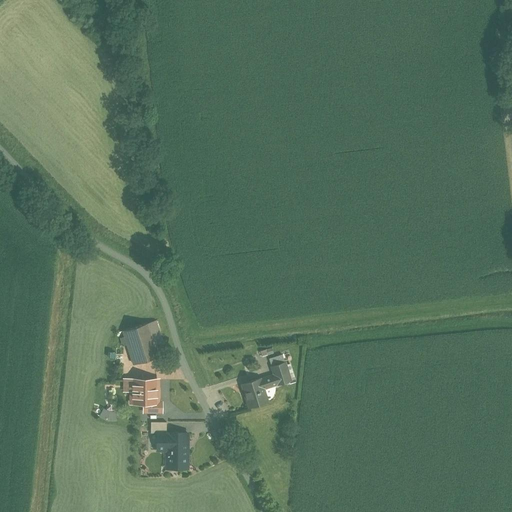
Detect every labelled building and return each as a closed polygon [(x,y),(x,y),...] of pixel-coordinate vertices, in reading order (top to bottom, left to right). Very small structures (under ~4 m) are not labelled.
[(149,323),(123,331),(134,364),(159,356),(149,323)] [(127,349),(108,349),(108,358),(121,358),(127,358),(127,349)] [(121,358),(108,358),(107,380),(122,381),(121,358)] [(284,362),(271,366),(273,374),(276,383),(277,385),(290,380),(284,362)] [(273,374),(259,379),(261,388),(276,383),(273,374)] [(241,384),(242,384),(246,397),(245,397),(248,407),(266,401),(261,388),(259,379),(258,378),(241,384)] [(158,380),(131,380),(131,392),(131,403),(144,403),(158,403),(158,402),(158,380)] [(158,403),(144,403),(144,412),(162,412),(162,402),(158,402),(158,403)] [(167,422),(151,422),(151,433),(157,433),(166,433),(167,432),(167,422)] [(187,432),(167,432),(166,433),(157,433),(157,450),(171,450),(170,467),(167,467),(167,468),(187,468),(187,449),(186,449),(186,442),(187,442),(187,432)]
